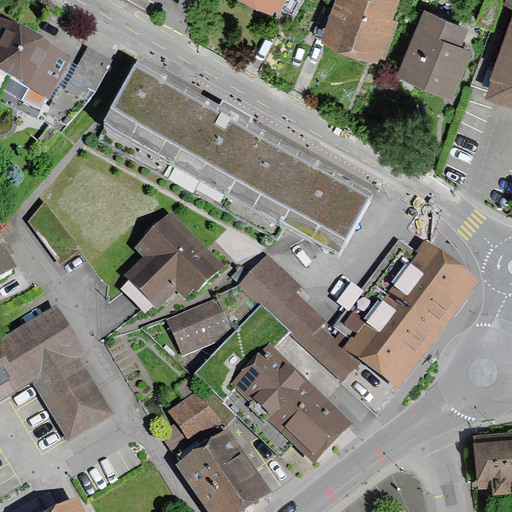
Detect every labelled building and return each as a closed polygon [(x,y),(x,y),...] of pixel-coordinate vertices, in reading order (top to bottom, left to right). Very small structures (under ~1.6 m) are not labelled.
[(197,0),(179,0),(178,3),(194,12),(197,0)] [(254,0),(249,9),(270,20),(278,5),(292,13),(299,0),(254,0)] [(324,4),(313,34),(370,54),(373,46),(384,51),(396,18),(384,13),(389,0),(342,0),(339,10),(324,4)] [(485,0),(477,19),(492,26),(501,0),(485,0)] [(428,11),(405,64),(450,83),(465,49),(451,43),(459,25),(428,11)] [(511,17),(494,72),(489,97),(511,99),(511,17)] [(0,73),(10,79),(31,42),(0,24),(0,73)] [(68,63),(31,42),(10,79),(11,79),(0,98),(37,119),(68,63)] [(95,94),(110,67),(86,54),(71,81),(95,94)] [(290,218),(314,175),(134,75),(110,117),(290,218)] [(67,126),(95,94),(71,81),(66,78),(46,115),(67,126)] [(303,225),(353,197),(314,175),(290,218),(303,225)] [(353,197),(303,225),(346,249),(370,206),(353,197)] [(45,204),(30,222),(62,266),(81,252),(45,204)] [(129,280),(156,307),(179,285),(189,295),(195,290),(198,293),(220,271),(169,220),(139,250),(149,260),(129,280)] [(335,330),(400,378),(467,289),(402,240),(335,330)] [(0,280),(14,272),(0,249),(0,280)] [(289,335),(341,383),(357,366),(318,331),(324,325),(261,266),(239,290),(289,335)] [(292,443),(312,462),(344,429),(268,358),(289,335),(239,290),(216,303),(225,324),(239,332),(196,377),(214,394),(237,415),(280,455),(292,443)] [(216,303),(168,322),(181,353),(229,334),(225,324),(216,303)] [(0,400),(34,380),(73,356),(78,353),(55,315),(0,348),(0,400)] [(73,356),(34,380),(70,439),(109,415),(73,356)] [(195,399),(172,414),(191,441),(218,423),(225,429),(237,415),(214,394),(202,405),(195,399)] [(217,432),(175,460),(210,511),(248,511),(264,501),(217,432)] [(511,435),(479,439),(484,488),(494,487),(495,494),(508,493),(507,487),(511,486),(511,435)]
